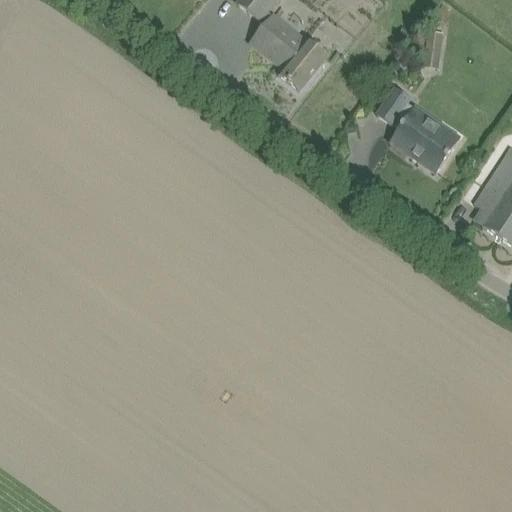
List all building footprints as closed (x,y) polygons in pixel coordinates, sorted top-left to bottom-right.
[(260,23),(265,27),(272,17),(267,13),(277,0),(241,0),(237,6),(259,24),(260,23)] [(273,16),(272,17),(265,27),(262,31),(250,46),(283,72),(284,73),(307,42),(273,16)] [(428,33),(426,46),(423,69),(439,71),(442,48),(443,35),(428,33)] [(284,73),(283,72),(279,78),(299,94),(312,79),(328,58),(307,42),(284,73)] [(396,91),(377,119),(392,129),(394,126),(400,130),(390,145),(436,177),(460,142),(414,110),(413,113),(406,108),(411,101),(396,91)] [(511,151),(486,191),(475,208),(491,218),(483,230),(511,249),(511,151)]
